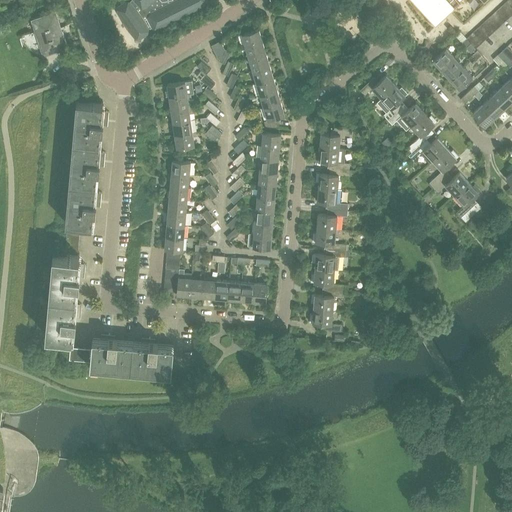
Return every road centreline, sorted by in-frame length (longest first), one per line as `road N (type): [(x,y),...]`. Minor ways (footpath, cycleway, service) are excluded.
road 1 (residential): [(511,129),(490,144),(480,141),(406,59),(382,46),(302,117),(284,316),(276,322),(108,307),(102,301),(121,82)]
road 2 (residential): [(121,82),(249,0)]
